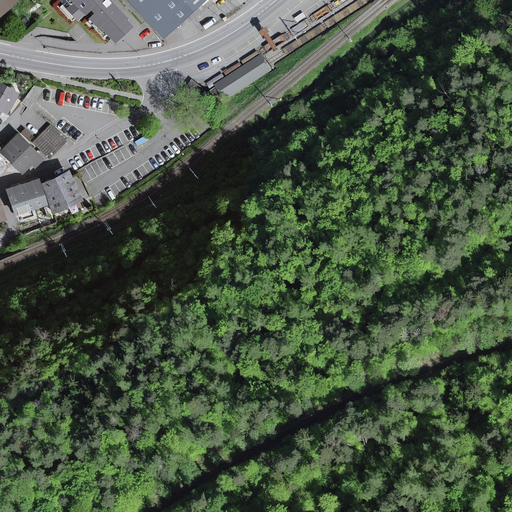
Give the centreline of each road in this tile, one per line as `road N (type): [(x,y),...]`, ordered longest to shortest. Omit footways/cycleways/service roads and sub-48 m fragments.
road 1 (track): [(511,345),(430,367),(351,401),(150,511)]
road 2 (tertiary): [(158,63),(82,67),(0,52)]
road 3 (tertiary): [(276,0),(215,42),(158,63)]
road 4 (residential): [(1,176),(29,174),(110,130)]
